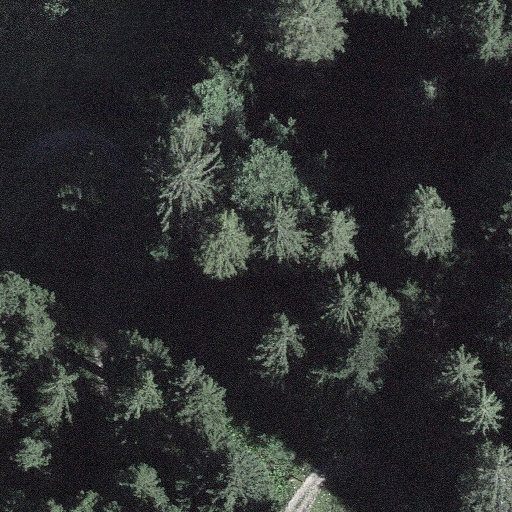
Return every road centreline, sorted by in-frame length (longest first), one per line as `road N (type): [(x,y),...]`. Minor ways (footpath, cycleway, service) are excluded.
road 1 (track): [(100,511),(102,245),(116,177),(77,142),(0,182)]
road 2 (track): [(408,511),(392,475),(338,466),(294,511)]
